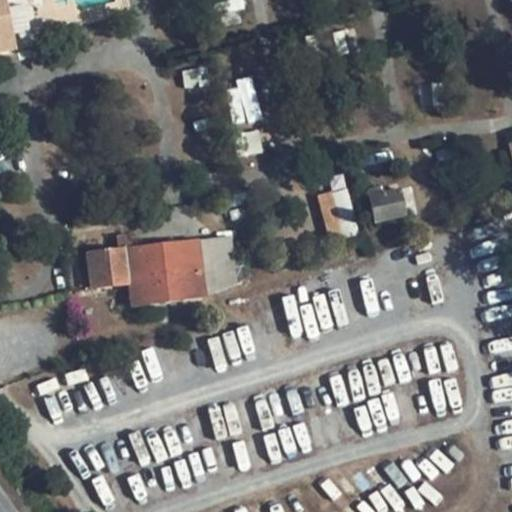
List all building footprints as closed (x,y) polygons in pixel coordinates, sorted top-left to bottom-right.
[(0,0),(0,39),(12,36),(4,0),(0,0)] [(0,55),(15,52),(12,36),(0,39),(0,55)] [(348,189),(335,192),(347,235),(359,232),(348,189)] [(399,192),(370,198),(376,223),(404,215),(399,192)] [(133,307),(204,297),(197,242),(131,251),(130,238),(117,241),(117,252),(90,257),(93,290),(130,286),(133,307)]
